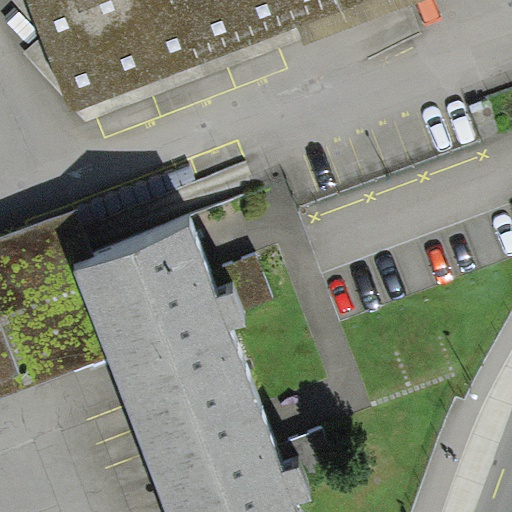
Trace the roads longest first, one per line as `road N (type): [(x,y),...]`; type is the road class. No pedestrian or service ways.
road 1 (unknown): [(57,171),(162,123),(454,23)]
road 2 (unknown): [(0,4),(57,171)]
road 3 (unknown): [(0,447),(55,447),(110,511)]
